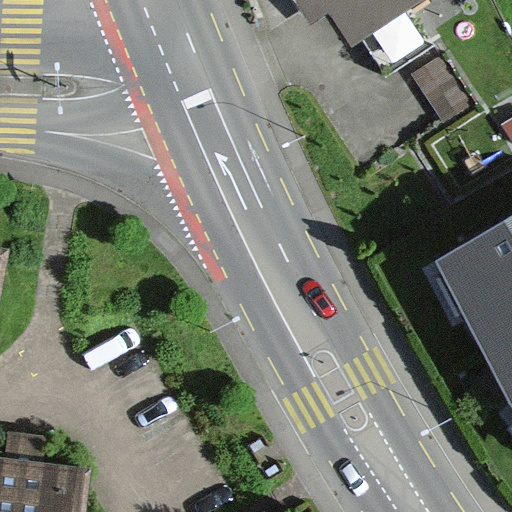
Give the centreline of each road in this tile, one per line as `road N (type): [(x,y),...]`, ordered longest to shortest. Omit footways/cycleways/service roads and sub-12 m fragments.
road 1 (secondary): [(409,511),(334,390),(180,56)]
road 2 (tertiary): [(0,85),(110,83),(180,56)]
